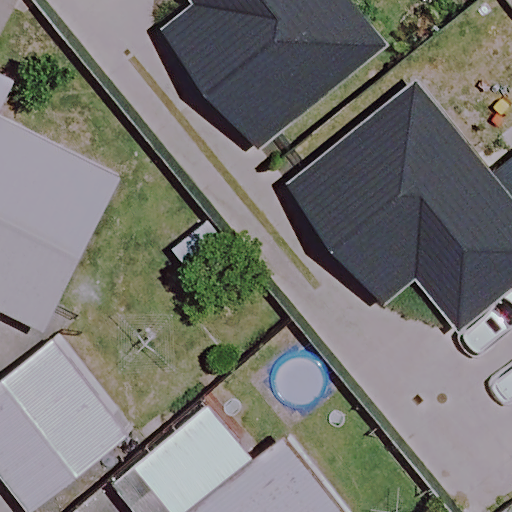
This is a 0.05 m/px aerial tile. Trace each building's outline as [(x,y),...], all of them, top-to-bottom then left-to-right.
[(354,0),(193,0),(201,10),(177,29),(263,136),(385,39),(354,0)] [(23,74),(0,62),(0,295),(54,322),(128,171),(5,110),(23,74)] [(300,184),(385,294),(424,264),(455,304),(511,259),(511,197),(426,87),(300,184)] [(136,428),(59,336),(0,385),(0,456),(42,506),(136,428)] [(356,511),(291,429),(185,511),(356,511)]
